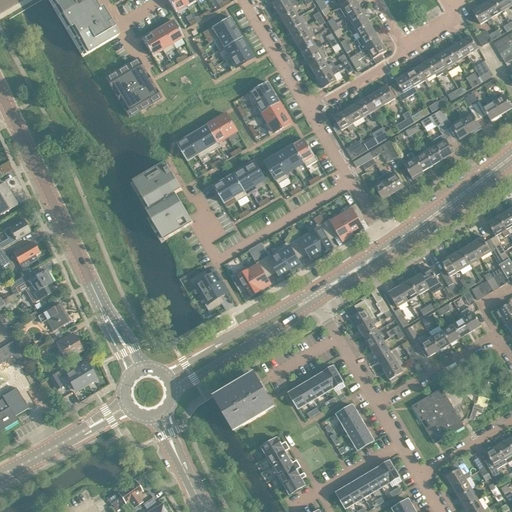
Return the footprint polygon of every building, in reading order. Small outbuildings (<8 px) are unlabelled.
[(48,0),(82,57),(117,36),(101,7),(98,9),(92,0),(48,0)] [(185,6),(181,0),(167,0),(175,12),(185,6)] [(279,14),(292,6),(297,3),(295,0),(291,0),(289,2),(288,0),(277,0),(272,3),(279,14)] [(348,17),(361,9),(355,0),(351,0),(341,6),(348,17)] [(501,12),(494,0),(487,0),(486,1),(487,3),(483,5),(490,18),(501,12)] [(511,5),(508,0),(494,0),(501,12),(511,5)] [(321,11),(327,7),(323,2),(318,5),(321,11)] [(494,24),(490,18),(483,5),(479,7),(478,6),(471,9),(473,11),(472,11),(480,24),(487,20),(490,26),(494,24)] [(279,14),(285,25),(298,17),(292,6),(279,14)] [(363,8),(361,9),(348,17),(351,22),(346,25),(349,30),(367,20),(365,16),(366,15),(363,8)] [(316,21),(322,17),(318,12),(313,15),(316,21)] [(304,28),(307,26),(301,15),(298,17),(285,25),(291,35),(304,28)] [(228,17),(207,30),(213,40),(235,27),(228,17)] [(319,26),(325,23),(322,17),(316,21),(319,26)] [(330,27),(336,23),(333,18),(327,21),(330,27)] [(172,20),(162,26),(175,48),(172,44),(183,38),(172,20)] [(357,33),(360,38),(373,30),(367,20),(349,30),(353,36),(357,33)] [(334,32),(339,29),(336,23),(330,27),(334,32)] [(506,32),(511,29),(509,23),(503,27),(506,32)] [(162,26),(152,32),(165,54),(175,48),(162,26)] [(304,28),(291,35),(298,46),(311,38),(314,36),(307,26),(304,28)] [(235,27),(213,40),(219,50),(241,37),(235,27)] [(373,30),(360,38),(357,40),(360,46),(358,47),(361,52),(380,41),(373,30)] [(487,44),(492,41),(488,35),(486,30),(480,33),(487,44)] [(152,32),(141,39),(151,56),(162,50),(164,54),(165,54),(152,32)] [(329,42),(334,39),(331,33),(325,37),(329,42)] [(482,47),(487,44),(480,33),(475,36),(482,47)] [(477,49),(470,36),(459,43),(467,56),(477,49)] [(246,47),(241,37),(219,50),(219,51),(223,48),(229,57),(225,60),(246,47)] [(507,43),(504,37),(493,44),(496,49),(507,43)] [(311,38),(298,46),(304,57),(322,46),(319,41),(314,44),(311,38)] [(332,47),(337,44),(334,39),(329,42),(332,47)] [(343,48),(349,44),(345,39),(340,42),(343,48)] [(380,41),(361,52),(360,53),(355,56),(355,55),(349,58),(356,69),(361,66),(358,61),(370,54),(376,64),(384,60),(381,54),(386,51),(380,41)] [(467,56),(459,43),(448,49),(456,62),(467,56)] [(510,47),(507,43),(496,49),(499,54),(510,47)] [(346,53),(352,50),(349,44),(343,48),(346,53)] [(324,49),(322,46),(304,57),(310,67),(323,59),(327,57),(324,52),(324,49)] [(225,60),(231,71),(253,58),(246,47),(225,60)] [(499,54),(502,59),(511,52),(511,51),(510,47),(499,54)] [(456,62),(448,49),(437,56),(445,69),(445,68),(448,72),(457,66),(455,62),(456,62)] [(505,63),(511,59),(511,52),(502,59),(505,63)] [(341,63),(347,60),(343,54),(338,58),(341,63)] [(445,69),(437,56),(427,62),(436,77),(441,74),(443,77),(448,74),(447,73),(448,72),(445,68),(445,69)] [(137,58),(104,77),(128,117),(161,98),(137,58)] [(332,63),(327,65),(323,59),(310,67),(317,78),(330,70),(334,67),(332,63)] [(348,74),(353,71),(347,60),(341,63),(334,67),(330,70),(317,78),(319,82),(318,84),(321,88),(322,87),(323,88),(336,81),(333,75),(344,68),(348,74)] [(479,77),(490,71),(484,61),(474,67),(479,77)] [(417,68),(424,81),(434,75),(436,77),(427,62),(417,68)] [(424,81),(417,68),(406,74),(414,87),(424,81)] [(482,82),(493,76),(490,71),(479,77),(482,82)] [(472,88),(481,83),(474,73),(466,78),(472,88)] [(416,92),(413,87),(414,87),(406,74),(402,76),(401,75),(395,79),(396,80),(395,81),(396,82),(406,98),(416,92)] [(494,79),(484,85),(487,90),(497,84),(494,79)] [(267,82),(245,95),(252,105),(273,93),(267,82)] [(406,98),(396,82),(392,85),(402,101),(406,98)] [(387,86),(376,92),(384,105),(395,99),(387,86)] [(461,95),(466,91),(463,86),(458,89),(461,95)] [(456,98),(461,95),(458,89),(453,92),(456,98)] [(474,105),(479,102),(472,91),(467,94),(474,105)] [(376,92),(366,98),(376,115),(381,113),(378,109),(384,105),(376,92)] [(256,103),(262,113),(279,103),(273,93),(252,105),(252,106),(256,103)] [(469,108),(474,105),(467,94),(462,97),(469,108)] [(504,95),(493,101),(501,114),(511,108),(504,95)] [(437,102),(440,107),(448,102),(445,97),(437,102)] [(366,98),(362,100),(361,99),(354,102),(363,117),(369,114),(372,118),(376,115),(366,98)] [(489,104),(482,108),(490,121),(501,114),(493,101),(491,98),(487,100),(489,104)] [(349,108),(345,110),(353,123),(363,117),(354,102),(348,106),(349,108)] [(437,102),(428,107),(432,112),(440,107),(437,102)] [(279,103),(262,113),(267,122),(263,125),(285,112),(279,103)] [(459,139),(470,133),(460,116),(456,119),(458,122),(451,126),(441,109),(436,112),(446,130),(452,127),(459,139)] [(341,130),(347,127),(350,131),(355,128),(353,123),(345,110),(339,114),(338,111),(333,114),(334,117),(333,117),(336,122),(334,124),(338,131),(340,129),(341,130)] [(291,123),(285,112),(263,125),(269,136),(291,123)] [(409,126),(414,122),(408,112),(403,115),(409,126)] [(442,133),(446,130),(436,112),(421,122),(424,127),(432,122),(434,126),(435,126),(437,125),(441,133),(442,133)] [(226,114),(216,120),(227,137),(237,131),(226,114)] [(463,114),(460,116),(470,133),(473,131),(474,132),(481,128),(472,114),(467,117),(463,114)] [(216,120),(207,125),(220,147),(218,143),(227,137),(216,120)] [(399,132),(404,128),(401,123),(396,126),(399,132)] [(207,125),(197,131),(210,153),(220,147),(207,125)] [(413,134),(419,130),(416,125),(410,128),(413,134)] [(375,138),(378,144),(383,141),(388,138),(385,132),(382,126),(371,133),(375,138)] [(408,136),(413,134),(410,128),(405,131),(408,136)] [(388,138),(394,135),(390,129),(385,132),(388,138)] [(197,131),(187,137),(200,159),(210,153),(197,131)] [(454,153),(443,134),(438,137),(439,138),(432,142),(435,146),(443,159),(454,153)] [(187,137),(176,143),(187,161),(197,155),(199,159),(200,159),(187,137)] [(373,147),(378,144),(375,138),(369,142),(373,147)] [(304,139),(293,145),(306,167),(317,161),(304,139)] [(348,154),(364,145),(361,139),(345,149),(348,154)] [(393,159),(398,156),(389,141),(384,144),(393,159)] [(384,144),(379,147),(383,152),(380,154),(386,163),(393,159),(384,144)] [(306,167),(293,145),(284,151),(294,168),(303,163),(306,167)] [(351,160),(356,157),(367,150),(364,145),(348,154),(351,160)] [(443,159),(435,146),(424,152),(432,166),(443,159)] [(372,158),(380,154),(383,152),(379,147),(369,153),(372,158)] [(284,151),(275,156),(287,178),(288,178),(285,174),(294,168),(284,151)] [(432,166),(424,152),(414,158),(422,172),(432,166)] [(369,153),(353,162),(356,168),(361,165),(372,158),(369,153)] [(410,161),(403,165),(411,178),(412,178),(413,180),(419,176),(418,174),(422,172),(414,158),(411,153),(407,156),(410,161)] [(275,156),(265,162),(277,184),(287,178),(275,156)] [(365,170),(375,164),(372,158),(361,165),(365,170)] [(0,165),(0,171),(2,175),(13,169),(9,161),(0,165)] [(254,162),(244,168),(256,190),(257,190),(254,185),(264,179),(254,162)] [(166,163),(130,184),(151,219),(148,221),(161,243),(182,231),(181,230),(193,223),(175,193),(182,190),(166,163)] [(244,168),(234,174),(247,196),(256,190),(244,168)] [(382,176),(393,193),(404,187),(396,174),(390,177),(387,173),(382,176)] [(234,174),(224,180),(234,197),(237,202),(247,196),(234,174)] [(393,193),(382,176),(377,179),(380,183),(374,187),(382,200),(393,193)] [(223,203),(234,197),(224,180),(213,186),(223,203)] [(0,184),(0,199),(13,192),(11,189),(8,191),(3,183),(0,184)] [(15,195),(13,192),(0,199),(0,214),(17,205),(12,197),(15,195)] [(358,220),(363,217),(356,204),(350,207),(349,208),(350,210),(341,216),(353,235),(363,229),(359,223),(358,220)] [(506,230),(511,225),(511,216),(508,210),(504,213),(503,211),(497,215),(498,217),(506,230)] [(341,216),(332,221),(331,219),(330,219),(324,222),(332,235),(337,232),(339,235),(343,241),(353,235),(341,216)] [(501,232),(504,236),(508,234),(506,230),(498,217),(494,219),(493,217),(487,221),(488,223),(487,223),(495,236),(496,236),(501,232)] [(10,226),(3,231),(7,239),(0,243),(0,255),(4,253),(1,249),(10,243),(10,244),(30,232),(29,231),(30,229),(28,227),(27,227),(24,223),(22,224),(21,221),(23,220),(10,227),(10,226)] [(332,235),(324,222),(319,225),(318,224),(307,230),(310,234),(322,254),(332,247),(328,241),(327,239),(332,235)] [(301,239),(300,237),(299,238),(293,241),(301,254),(306,251),(308,253),(312,260),(322,254),(310,234),(301,239)] [(500,256),(504,262),(509,259),(505,251),(496,236),(495,236),(490,239),(500,256)] [(485,241),(483,237),(472,243),(481,258),(491,252),(498,265),(504,262),(500,256),(490,239),(485,241)] [(297,260),(296,257),(301,254),(293,241),(288,244),(287,242),(277,248),(276,248),(279,253),(279,252),(291,272),(301,266),(297,260)] [(20,248),(13,253),(22,268),(31,263),(28,258),(39,252),(33,242),(20,249),(20,248)] [(461,249),(470,264),(481,258),(472,243),(468,245),(461,249)] [(451,256),(460,270),(470,264),(461,249),(451,256)] [(268,255),(267,256),(262,259),(270,272),(275,269),(277,272),(281,278),(291,272),(279,252),(279,253),(270,258),(268,255)] [(439,271),(448,286),(454,297),(460,294),(449,276),(460,270),(451,256),(440,262),(444,268),(439,271)] [(8,259),(0,264),(0,269),(10,264),(8,259)] [(262,259),(257,262),(256,263),(257,265),(248,271),(260,290),(270,284),(266,278),(265,276),(270,272),(262,259)] [(511,263),(509,259),(504,262),(498,265),(500,268),(502,272),(498,274),(504,285),(509,281),(507,278),(510,277),(511,275),(511,263)] [(235,273),(236,275),(231,278),(239,291),(244,288),(246,290),(249,297),(260,290),(248,271),(246,266),(245,267),(235,273)] [(431,268),(420,274),(429,289),(431,293),(436,291),(433,286),(439,282),(431,268)] [(490,274),(492,278),(498,274),(502,272),(500,268),(496,271),(490,274)] [(53,282),(46,270),(25,281),(29,287),(24,290),(32,303),(49,293),(45,286),(53,282)] [(206,278),(203,272),(190,280),(194,287),(196,285),(202,294),(221,283),(215,272),(209,276),(206,278)] [(487,281),(492,278),(490,274),(489,272),(484,275),(486,278),(487,281)] [(420,274),(409,280),(418,295),(429,289),(420,274)] [(498,288),(504,285),(498,274),(492,278),(498,288)] [(8,285),(11,291),(15,288),(24,283),(21,277),(8,285)] [(487,281),(493,291),(498,288),(492,278),(487,281)] [(470,288),(475,284),(472,279),(467,282),(470,288)] [(399,287),(408,301),(418,295),(409,280),(399,287)] [(487,281),(482,284),(488,294),(493,291),(487,281)] [(209,311),(222,304),(221,303),(218,298),(221,297),(227,293),(221,283),(202,294),(207,303),(205,305),(209,311)] [(483,297),(488,294),(482,284),(477,287),(483,297)] [(449,300),(454,297),(448,286),(443,289),(449,300)] [(388,293),(397,308),(408,301),(399,287),(388,293)] [(471,290),(477,300),(483,297),(477,287),(471,290)] [(470,306),(475,302),(469,292),(463,295),(470,306)] [(0,297),(0,310),(0,309),(16,299),(15,296),(13,294),(2,300),(0,298),(0,297)] [(383,313),(389,310),(382,299),(377,303),(383,313)] [(354,325),(356,324),(358,328),(375,318),(364,301),(354,306),(359,313),(350,318),(354,325)] [(504,321),(511,315),(511,304),(511,302),(498,310),(504,321)] [(43,314),(38,316),(35,311),(25,317),(28,323),(38,317),(41,323),(46,320),(53,331),(70,321),(67,315),(65,316),(62,310),(63,310),(60,304),(43,314)] [(428,312),(434,309),(431,304),(425,307),(428,312)] [(445,313),(451,310),(447,304),(442,308),(445,313)] [(423,316),(428,312),(425,307),(420,310),(423,316)] [(461,315),(463,319),(471,332),(481,326),(473,312),(473,313),(470,307),(460,314),(461,315)] [(440,316),(445,313),(442,308),(437,311),(440,316)] [(403,328),(408,324),(399,309),(393,312),(403,328)] [(386,319),(392,315),(389,310),(383,313),(386,319)] [(460,338),(471,332),(463,319),(461,315),(457,318),(459,321),(452,325),(460,338)] [(375,318),(358,328),(364,338),(377,331),(374,325),(380,321),(377,317),(375,318)] [(425,325),(430,322),(427,317),(421,320),(425,325)] [(24,320),(12,328),(14,331),(26,324),(24,320)] [(396,334),(401,331),(398,325),(392,328),(396,334)] [(460,338),(452,325),(442,331),(450,344),(460,338)] [(419,342),(410,327),(404,330),(414,346),(419,342)] [(364,338),(370,349),(384,341),(377,331),(364,338)] [(399,339),(404,336),(401,331),(396,334),(399,339)] [(439,350),(450,344),(442,331),(431,337),(439,350)] [(426,358),(429,356),(429,357),(439,350),(431,337),(428,332),(424,334),(427,340),(421,343),(425,349),(422,351),(426,358)] [(73,333),(63,339),(60,334),(36,348),(40,353),(56,344),(65,360),(82,350),(73,333)] [(9,343),(16,354),(21,350),(15,340),(9,343)] [(370,349),(377,359),(390,352),(384,341),(370,349)] [(9,343),(4,346),(10,357),(16,354),(9,343)] [(10,357),(4,346),(0,348),(0,353),(4,361),(10,357)] [(408,355),(414,352),(410,346),(405,349),(408,355)] [(377,359),(383,370),(396,362),(390,352),(377,359)] [(414,365),(420,362),(414,352),(408,355),(414,365)] [(401,359),(396,362),(383,370),(389,380),(391,382),(398,378),(396,376),(402,372),(398,366),(404,363),(401,359)] [(93,376),(85,362),(65,374),(75,390),(87,383),(86,380),(93,376)] [(324,372),(334,388),(343,382),(333,367),(324,372)] [(61,370),(54,374),(57,379),(64,375),(61,370)] [(315,377),(325,393),(334,388),(324,372),(315,377)] [(55,389),(61,385),(57,379),(54,374),(48,377),(55,389)] [(254,374),(215,397),(235,431),(274,408),(254,374)] [(307,382),(316,398),(325,393),(315,377),(307,382)] [(298,388),(307,404),(316,398),(307,382),(298,388)] [(2,396),(3,398),(0,400),(0,431),(17,421),(15,417),(28,409),(16,388),(2,396)] [(298,388),(289,393),(298,409),(307,404),(298,388)] [(428,427),(424,429),(434,444),(464,427),(454,411),(452,412),(448,405),(450,404),(440,389),(411,407),(420,422),(424,419),(428,427)] [(69,393),(60,398),(68,410),(76,405),(69,393)] [(477,420),(482,406),(476,403),(470,417),(477,420)] [(336,415),(342,424),(358,414),(352,405),(336,415)] [(358,414),(342,424),(347,433),(363,423),(358,414)] [(368,432),(363,423),(347,433),(352,441),(368,432)] [(373,441),(368,432),(352,441),(357,450),(373,441)] [(287,445),(285,442),(280,445),(277,438),(261,447),(267,457),(287,445)] [(511,449),(506,440),(496,447),(505,461),(506,464),(511,460),(511,449)] [(289,448),(287,445),(267,457),(273,466),(288,457),(284,451),(289,448)] [(496,469),(506,464),(505,461),(496,447),(492,449),(491,447),(485,451),(489,458),(484,461),(491,472),(496,469)] [(291,463),(288,457),(273,466),(278,476),(298,464),(296,460),(291,463)] [(479,471),(484,468),(478,457),(473,460),(479,471)] [(389,461),(380,467),(390,482),(399,477),(389,461)] [(299,476),(295,470),(300,467),(298,464),(278,476),(284,485),(299,476)] [(390,482),(380,467),(371,472),(381,488),(390,482)] [(452,487),(465,479),(470,476),(468,472),(463,475),(459,468),(453,472),(452,470),(445,474),(446,476),(446,477),(444,478),(448,484),(450,483),(452,487)] [(485,481),(490,478),(484,468),(479,471),(485,481)] [(371,472),(363,477),(372,493),(381,488),(371,472)] [(299,476),(284,485),(289,494),(305,485),(301,479),(306,476),(304,473),(299,476)] [(363,477),(354,482),(363,498),(372,493),(363,477)] [(465,479),(452,487),(459,497),(472,490),(465,479)] [(134,508),(142,502),(137,495),(142,492),(141,490),(142,489),(141,487),(140,486),(138,486),(134,481),(122,490),(120,488),(106,498),(111,505),(120,499),(122,499),(125,503),(129,501),(134,508)] [(345,487),(355,503),(363,498),(354,482),(345,487)] [(492,492),(497,489),(493,483),(488,486),(492,492)] [(506,499),(511,496),(506,485),(500,488),(506,499)] [(336,493),(345,509),(355,503),(345,487),(336,493)] [(503,499),(500,494),(497,489),(492,492),(494,497),(497,502),(503,499)] [(459,497),(465,508),(478,500),(472,490),(459,497)] [(392,509),(393,511),(407,511),(413,508),(408,499),(392,509)] [(482,511),(484,511),(484,510),(478,500),(465,508),(467,511),(482,511)]
